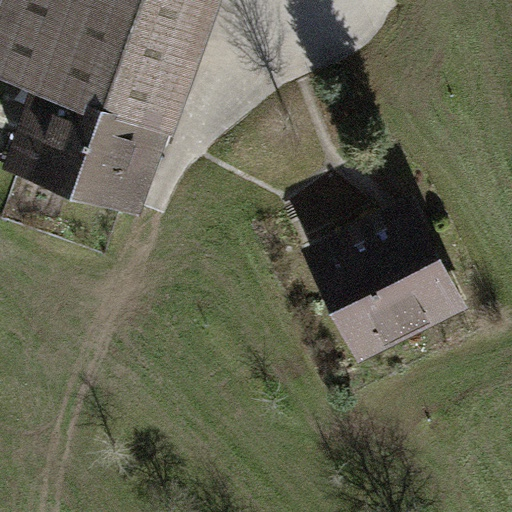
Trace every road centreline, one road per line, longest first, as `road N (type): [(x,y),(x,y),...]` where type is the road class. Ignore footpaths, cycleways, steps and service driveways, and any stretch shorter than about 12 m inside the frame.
road 1 (track): [(43,511),(76,398),(190,143),(242,0)]
road 2 (track): [(366,0),(348,16),(308,23),(240,3)]
